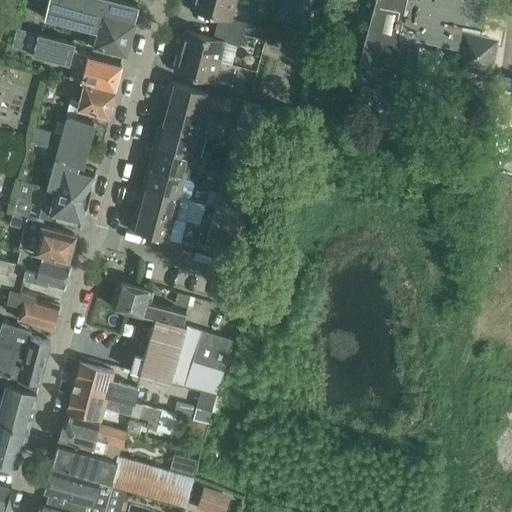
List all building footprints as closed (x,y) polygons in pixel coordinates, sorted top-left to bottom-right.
[(47,0),(44,17),(91,29),(87,43),(107,48),(124,53),(126,54),(135,21),(134,21),(138,5),(120,0),(47,0)] [(235,0),(192,0),(191,9),(219,16),(216,27),(242,34),(245,23),(230,19),(235,0)] [(281,0),(277,16),(318,26),(322,9),(307,6),(308,0),(281,0)] [(375,0),(358,62),(402,72),(409,38),(461,50),(458,62),(487,69),(493,41),(480,38),(486,8),(497,10),(499,0),(375,0)] [(75,42),(19,27),(13,46),(69,61),(71,56),(75,58),(70,76),(76,77),(84,80),(114,89),(115,87),(119,84),(120,79),(118,75),(121,63),(88,55),(88,53),(73,49),(75,42)] [(242,34),(216,27),(213,38),(185,30),(179,50),(218,62),(223,42),(239,47),(242,34)] [(218,62),(179,50),(173,70),(201,79),(198,88),(207,91),(225,96),(228,85),(213,81),(218,62)] [(112,102),(115,90),(114,89),(84,80),(79,101),(70,99),(61,133),(34,126),(30,144),(57,151),(55,157),(81,164),(93,121),(76,116),(78,107),(108,116),(109,112),(112,110),(113,105),(112,102)] [(165,103),(201,113),(207,91),(198,88),(171,81),(165,103)] [(267,107),(244,101),(238,122),(261,129),(267,107)] [(201,113),(165,103),(160,124),(196,134),(201,113)] [(261,129),(238,122),(232,143),(255,150),(261,129)] [(196,134),(160,124),(154,145),(190,154),(196,134)] [(255,150),(232,143),(226,164),(250,171),(255,150)] [(190,154),(154,145),(148,166),(187,176),(193,155),(190,154)] [(81,164),(55,157),(47,186),(89,197),(94,180),(77,175),(78,170),(79,170),(81,164)] [(250,171),(226,164),(221,185),(244,191),(250,171)] [(188,176),(187,176),(148,166),(143,186),(190,199),(195,179),(187,177),(188,176)] [(244,191),(221,185),(215,206),(239,212),(244,191)] [(89,197),(47,186),(39,217),(51,220),(53,213),(82,221),(89,197)] [(191,199),(190,199),(143,186),(137,207),(173,217),(186,221),(191,199)] [(239,212),(215,206),(210,227),(233,233),(239,212)] [(173,217),(137,207),(131,229),(167,238),(173,217)] [(27,216),(12,213),(9,224),(24,228),(19,247),(35,251),(35,250),(68,260),(69,257),(73,255),(75,249),(73,245),(73,242),(72,241),(74,234),(42,225),(43,220),(27,216)] [(233,233),(210,227),(204,248),(227,255),(233,233)] [(26,267),(17,264),(0,260),(0,284),(21,289),(24,276),(64,288),(71,264),(42,256),(41,258),(29,255),(26,267)] [(111,305),(155,317),(183,324),(186,312),(149,302),(153,289),(118,280),(111,305)] [(21,289),(10,287),(7,300),(6,305),(10,306),(12,302),(22,305),(18,318),(53,328),(54,324),(55,322),(57,316),(57,314),(59,305),(35,297),(36,293),(21,289)] [(217,394),(232,338),(183,324),(155,317),(144,356),(135,354),(131,370),(217,394)] [(31,330),(1,321),(1,322),(0,324),(0,371),(39,382),(51,340),(30,335),(31,330)] [(114,371),(80,362),(73,385),(134,402),(138,387),(112,380),(114,371)] [(39,382),(0,371),(0,399),(1,400),(0,403),(0,421),(27,429),(39,382)] [(162,409),(134,402),(73,385),(67,409),(101,418),(104,407),(149,419),(147,426),(156,429),(162,409)] [(127,431),(66,414),(59,439),(93,448),(95,438),(123,446),(127,431)] [(27,429),(0,421),(0,461),(17,466),(27,429)] [(57,443),(51,464),(111,481),(110,484),(126,488),(185,505),(193,476),(169,469),(118,455),(117,460),(57,443)] [(198,460),(174,453),(169,469),(193,476),(198,460)] [(51,468),(44,491),(45,492),(64,496),(77,500),(80,490),(105,497),(107,489),(110,490),(112,485),(70,473),(51,468)] [(11,485),(0,482),(0,507),(5,508),(11,485)] [(207,511),(225,511),(232,495),(205,484),(196,507),(207,511)] [(41,503),(38,511),(72,511),(60,509),(42,504),(41,503)]
